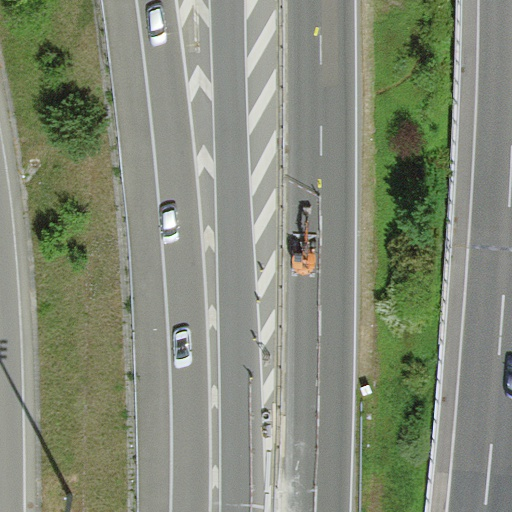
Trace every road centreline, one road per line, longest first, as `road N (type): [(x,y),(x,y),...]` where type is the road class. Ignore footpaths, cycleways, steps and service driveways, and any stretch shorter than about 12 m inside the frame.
road 1 (primary): [(317,511),(321,0)]
road 2 (motorway): [(157,0),(216,483)]
road 3 (primary): [(228,0),(216,483)]
road 4 (motorway): [(486,511),(511,187)]
road 5 (primary): [(0,336),(3,511)]
